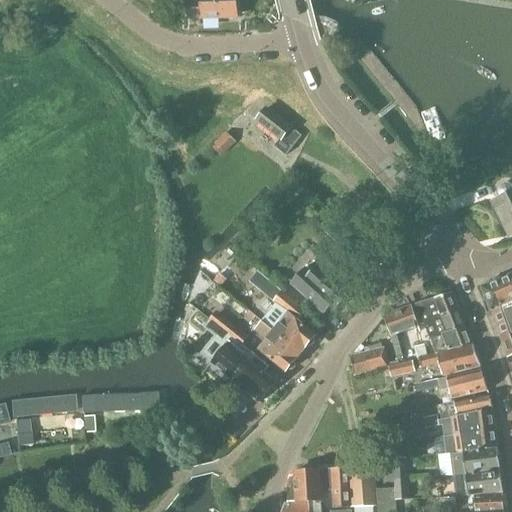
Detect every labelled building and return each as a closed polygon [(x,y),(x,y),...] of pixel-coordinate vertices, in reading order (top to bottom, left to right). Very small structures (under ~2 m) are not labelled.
[(190,21),(223,20),(239,20),(238,0),(199,0),(199,1),(189,2),(190,21)] [(294,150),(304,137),(293,129),(294,129),(268,108),(257,122),(281,141),(277,146),(284,151),(288,146),(294,150)] [(224,158),(238,144),(228,134),(214,148),(224,158)] [(511,233),(511,195),(497,203),(511,233)] [(347,252),(348,244),(355,237),(333,217),(321,229),(337,244),(336,251),(347,252)] [(313,275),(307,270),(292,288),(327,316),(334,308),(339,312),(354,293),(321,266),(313,275)] [(494,313),(511,306),(511,277),(484,289),(494,313)] [(275,333),(303,356),(309,348),(314,348),(317,344),(316,339),(319,336),(301,322),(307,313),(283,293),(275,303),(290,314),(281,325),(269,315),(263,323),(273,331),(275,333)] [(425,324),(461,312),(454,294),(418,305),(425,324)] [(504,343),(511,339),(511,306),(494,313),(504,343)] [(387,319),(392,333),(394,339),(394,338),(400,360),(406,359),(399,337),(421,329),(413,307),(386,317),(387,319)] [(461,312),(425,324),(425,326),(426,325),(432,341),(468,329),(461,312)] [(384,342),(392,333),(387,319),(374,334),(384,342)] [(233,381),(263,404),(279,383),(258,367),(263,361),(213,321),(206,329),(217,338),(204,355),(215,364),(214,364),(234,380),(233,381)] [(273,331),(263,323),(257,331),(267,339),(273,331)] [(468,329),(432,341),(437,354),(475,345),(468,329)] [(303,356),(275,333),(259,351),(288,374),(290,371),(294,371),(297,367),(297,363),(303,356)] [(428,357),(425,347),(417,349),(419,359),(428,357)] [(483,368),(476,348),(440,356),(422,360),(424,369),(442,365),(445,378),(483,368)] [(356,377),(386,370),(390,369),(390,368),(387,350),(372,353),(372,349),(366,350),(367,354),(353,358),(356,377)] [(413,362),(390,368),(390,369),(386,370),(387,378),(415,372),(413,362)] [(490,393),(484,371),(449,380),(417,387),(419,394),(442,388),(443,392),(453,390),(455,401),(490,393)] [(168,396),(85,398),(85,415),(165,415),(168,396)] [(444,421),(495,411),(492,396),(457,403),(457,404),(441,408),(444,421)] [(80,400),(14,406),(16,423),(82,417),(80,400)] [(10,408),(0,410),(0,427),(14,424),(10,408)] [(456,438),(497,431),(495,411),(444,421),(444,422),(445,430),(454,429),(456,437),(456,438)] [(86,418),(87,434),(98,433),(97,417),(86,418)] [(441,422),(426,425),(428,431),(442,428),(441,422)] [(456,438),(456,437),(447,438),(449,457),(500,450),(497,431),(456,438)] [(19,448),(34,446),(33,435),(18,437),(19,448)] [(0,442),(0,446),(3,456),(15,452),(10,439),(0,442)] [(462,477),(502,472),(500,450),(449,457),(451,478),(462,477)] [(383,462),(395,461),(395,451),(382,452),(383,462)] [(396,481),(411,480),(409,459),(395,461),(396,481)] [(353,509),(380,508),(379,491),(378,469),(325,472),(326,492),(334,492),(335,510),(353,509)] [(297,504),(323,504),(321,472),(297,473),(298,491),(295,491),(291,494),(290,496),(290,499),(290,505),(297,504)] [(454,500),(470,498),(505,494),(502,472),(462,477),(451,478),(454,499),(454,500)] [(397,502),(398,502),(412,503),(411,480),(396,481),(397,490),(397,502)] [(397,490),(379,491),(380,508),(379,511),(398,511),(398,502),(397,502),(397,490)] [(447,499),(448,511),(506,511),(506,497),(477,497),(470,498),(454,500),(454,499),(447,499)]
